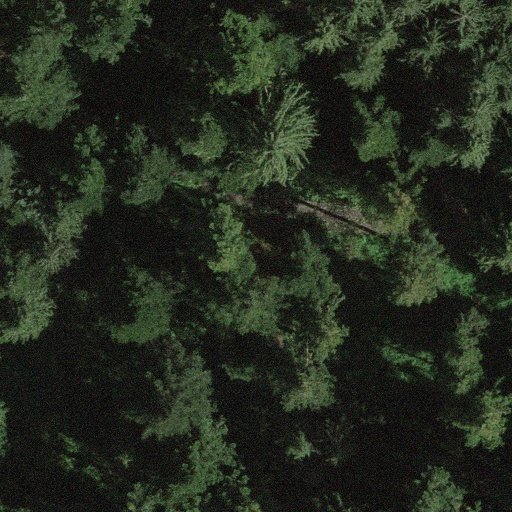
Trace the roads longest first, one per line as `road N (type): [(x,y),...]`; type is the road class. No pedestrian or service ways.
road 1 (track): [(0,141),(160,179),(421,219)]
road 2 (track): [(245,0),(421,219),(511,297)]
